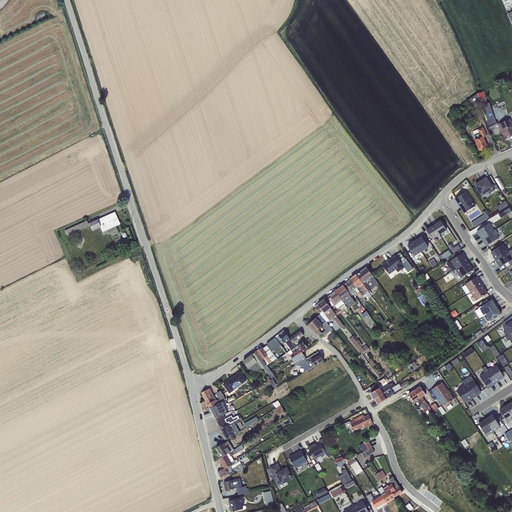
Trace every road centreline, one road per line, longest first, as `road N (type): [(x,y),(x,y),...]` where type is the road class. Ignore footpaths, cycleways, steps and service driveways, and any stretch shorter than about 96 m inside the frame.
road 1 (residential): [(66,0),(190,384)]
road 2 (residential): [(437,199),(406,233),(293,316)]
road 3 (residential): [(190,384),(220,511)]
road 4 (residential): [(437,199),(511,298)]
road 5 (residential): [(293,316),(190,384)]
